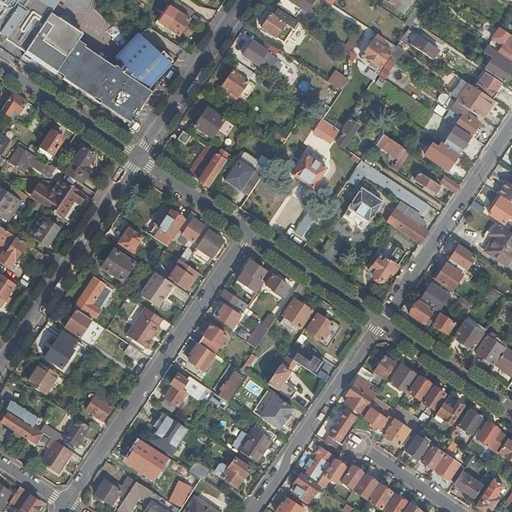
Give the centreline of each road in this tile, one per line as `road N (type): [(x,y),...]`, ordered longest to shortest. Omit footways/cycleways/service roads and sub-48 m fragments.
road 1 (residential): [(246,230),(62,502)]
road 2 (unclassified): [(0,364),(136,156)]
road 3 (residential): [(511,125),(381,321)]
road 4 (residential): [(381,321),(251,511)]
road 5 (unclassified): [(136,156),(242,0)]
road 6 (residential): [(136,156),(0,65)]
road 7 (residential): [(381,321),(246,230)]
road 8 (residential): [(511,409),(381,321)]
road 9 (residential): [(246,230),(136,156)]
